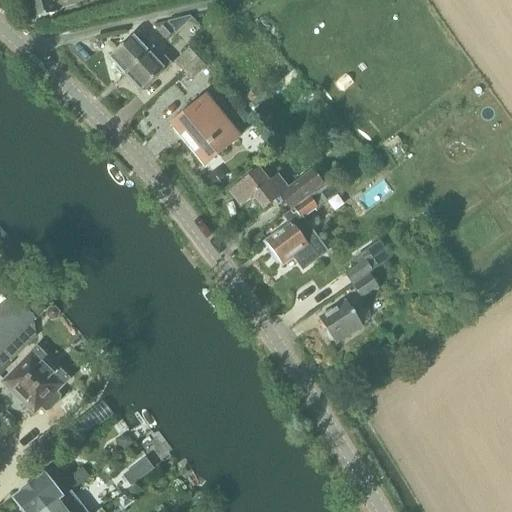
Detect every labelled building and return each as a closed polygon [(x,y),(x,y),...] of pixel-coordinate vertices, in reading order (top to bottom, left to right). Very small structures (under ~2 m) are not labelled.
[(24,0),(32,22),(56,14),(54,9),(83,0),(24,0)] [(187,17),(165,22),(173,29),(176,33),(190,19),(187,17)] [(165,22),(151,25),(163,38),(173,29),(165,22)] [(123,76),(147,53),(137,43),(141,40),(136,35),(133,39),(131,36),(107,59),(115,67),(114,70),(118,75),(121,74),(123,76)] [(195,60),(186,51),(172,64),(181,73),(195,60)] [(156,63),(147,53),(123,76),(125,78),(124,81),(128,86),(131,85),(139,93),(168,66),(161,59),(156,63)] [(203,69),(195,60),(181,73),(188,82),(203,69)] [(235,139),(202,99),(171,125),(180,136),(183,133),(191,142),(187,145),(205,165),(235,139)] [(258,170),(229,191),(239,205),(252,196),(262,209),(278,197),(289,211),(321,187),(310,172),(286,190),(276,177),(267,183),(258,170)] [(291,257),(300,269),(322,253),(298,220),(314,209),(307,199),(282,217),(288,225),(263,243),(271,255),(268,256),(274,264),(276,262),(278,266),(291,257)] [(371,271),(364,261),(344,274),(351,285),(371,271)] [(378,289),(369,276),(352,287),(361,300),(378,289)] [(0,314),(0,356),(39,321),(19,298),(0,314)] [(319,321),(327,333),(326,337),(329,342),(332,341),(335,345),(362,327),(361,327),(367,322),(368,318),(367,314),(364,311),(359,311),(353,314),(352,313),(355,310),(352,306),(349,308),(345,303),(319,321)] [(59,385),(31,356),(5,382),(32,411),(59,385)] [(45,435),(23,453),(38,472),(60,454),(45,435)] [(136,466),(122,476),(129,486),(143,475),(136,466)] [(42,511),(61,497),(43,474),(33,482),(32,481),(21,491),(11,499),(21,511),(42,511)] [(78,511),(65,511),(58,502),(56,503),(56,502),(42,511),(95,511),(100,508),(98,510),(91,502),(78,511)]
